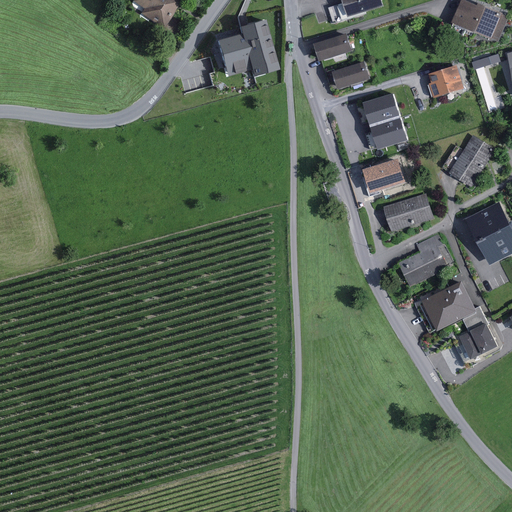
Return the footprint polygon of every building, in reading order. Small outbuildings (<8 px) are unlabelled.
[(181,2),(178,0),(133,0),(133,1),(144,9),(140,14),(163,29),(181,2)] [(382,0),(343,0),(345,3),(349,18),(384,6),(382,0)] [(479,7),(464,1),(452,30),(464,35),(466,30),(499,43),(506,26),(510,17),(504,15),(504,14),(481,4),(479,7)] [(349,18),(345,3),(329,8),(334,22),(349,18)] [(266,18),(236,26),(238,32),(214,38),(225,79),(251,72),(252,77),(280,70),(266,18)] [(443,22),(439,25),(445,32),(449,28),(443,22)] [(349,34),(317,45),(323,62),(341,56),(355,52),(349,34)] [(499,55),(473,63),(476,70),(501,62),(499,55)] [(341,56),(323,62),(327,75),(345,69),(341,56)] [(345,69),(327,75),(333,91),(372,79),(367,62),(345,69)] [(458,66),(430,75),(433,84),(431,85),(435,99),(465,89),(458,66)] [(401,118),(394,94),(365,103),(366,106),(357,108),(362,124),(371,121),(373,127),(401,118)] [(401,118),(373,127),(374,132),(366,135),(371,150),(379,147),(380,151),(409,141),(401,118)] [(498,148),(476,134),(465,151),(452,171),(474,185),(488,163),(498,148)] [(444,167),(452,171),(465,151),(457,146),(444,167)] [(401,162),(368,173),(375,194),(408,183),(401,162)] [(427,194),(384,207),(392,233),(435,219),(427,194)] [(511,224),(502,205),(469,223),(491,265),(511,253),(511,224)] [(421,253),(400,263),(411,285),(448,267),(438,246),(443,244),(438,234),(416,245),(421,253)] [(446,285),(418,298),(436,334),(464,321),(479,313),(463,282),(449,289),(446,285)] [(464,321),(470,333),(489,324),(483,311),(479,313),(464,321)] [(470,333),(462,337),(473,361),(500,348),(489,324),(470,333)]
